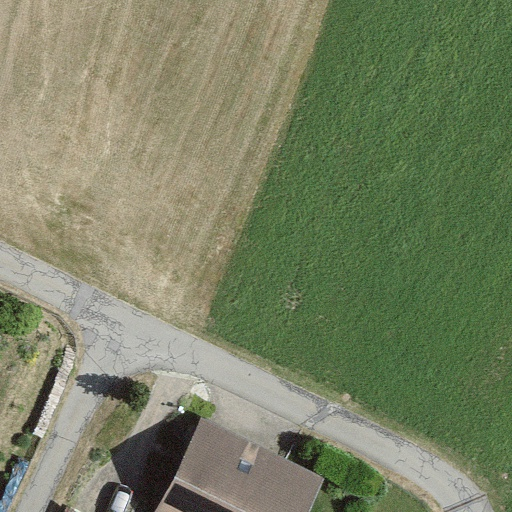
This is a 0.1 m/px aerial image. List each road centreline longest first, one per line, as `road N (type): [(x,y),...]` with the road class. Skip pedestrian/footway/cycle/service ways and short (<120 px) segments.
road 1 (residential): [(467,511),(449,483),(126,334)]
road 2 (residential): [(35,511),(126,334)]
road 3 (residential): [(126,334),(0,269)]
